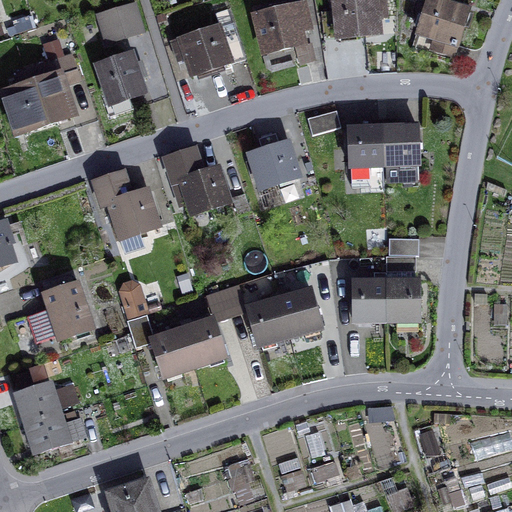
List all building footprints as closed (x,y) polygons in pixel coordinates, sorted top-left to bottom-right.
[(335,12),(322,14),(324,41),(380,35),(378,18),(386,17),(385,3),(376,4),(375,0),(353,0),(334,2),(335,12)] [(415,50),(453,62),(468,15),(453,10),(449,4),(442,6),(429,2),(415,50)] [(258,11),(259,18),(288,11),(287,4),(258,11)] [(99,18),(108,44),(142,34),(134,7),(99,18)] [(304,46),(300,31),(310,28),(304,7),(288,11),(259,18),(256,19),(265,55),(304,46)] [(186,59),(193,78),(244,61),(227,12),(216,16),(221,30),(172,46),(177,63),(186,59)] [(45,47),(51,65),(65,60),(59,42),(45,47)] [(314,45),(296,49),(300,67),(318,62),(314,45)] [(80,83),(72,58),(65,60),(51,65),(56,79),(60,78),(64,88),(80,83)] [(132,111),(128,99),(143,94),(137,76),(143,73),(141,65),(134,68),(131,59),(99,69),(111,105),(106,107),(109,118),(132,111)] [(60,78),(56,79),(51,65),(17,76),(22,90),(3,97),(16,137),(73,118),(64,88),(60,78)] [(337,113),(308,120),(312,137),(341,130),(337,113)] [(349,131),(351,170),(383,168),(385,168),(383,124),(371,125),(372,130),(363,131),(349,131)] [(402,183),(419,183),(417,128),(395,129),(395,124),(383,124),(385,168),(386,168),(401,167),(402,183)] [(250,158),(261,191),(299,179),(288,146),(279,149),(276,139),(261,143),(264,153),(250,158)] [(174,185),(181,183),(189,207),(192,217),(230,205),(219,169),(203,174),(196,151),(166,161),(174,185)] [(387,184),(402,183),(401,167),(386,168),(387,184)] [(371,194),(385,193),(383,168),(351,170),(352,190),(371,189),(371,194)] [(140,235),(160,228),(148,193),(131,198),(123,175),(95,184),(103,208),(110,206),(126,253),(144,247),(140,235)] [(180,209),(189,207),(181,183),(174,185),(172,186),(180,209)] [(8,238),(23,234),(20,224),(6,229),(8,238)] [(0,268),(13,264),(7,246),(11,245),(8,238),(6,229),(4,225),(0,226),(0,268)] [(389,257),(419,258),(419,241),(389,240),(389,257)] [(387,273),(416,273),(416,258),(386,258),(387,273)] [(220,273),(216,260),(206,263),(210,276),(220,273)] [(416,283),(416,273),(387,273),(386,276),(396,276),(396,283),(416,283)] [(354,283),(354,323),(387,323),(386,276),(377,276),(377,283),(354,283)] [(398,333),(419,333),(419,283),(416,283),(396,283),(396,276),(386,276),(387,323),(398,323),(398,333)] [(121,293),(129,318),(146,313),(138,288),(132,284),(124,286),(121,293)] [(91,331),(77,287),(45,297),(50,311),(28,319),(36,345),(59,338),(60,342),(91,331)] [(239,287),(207,297),(216,325),(248,315),(239,287)] [(289,298),(287,292),(278,294),(290,339),(322,330),(311,292),(289,298)] [(248,310),(259,348),(290,339),(278,294),(268,297),(270,304),(264,305),(248,310)] [(264,305),(270,304),(268,297),(262,299),(264,305)] [(144,334),(150,332),(145,318),(128,324),(136,349),(147,345),(144,334)] [(191,328),(189,322),(180,325),(195,369),(226,359),(213,321),(191,328)] [(152,343),(164,379),(195,369),(180,325),(171,328),(173,334),(153,341),(151,342),(152,343)] [(151,342),(153,341),(150,332),(144,334),(147,345),(152,343),(151,342)] [(15,397),(25,427),(61,415),(51,386),(15,397)] [(70,445),(70,443),(85,438),(80,422),(64,427),(61,415),(25,427),(34,456),(70,445)] [(155,511),(147,484),(109,496),(114,511),(155,511)] [(354,511),(352,501),(336,506),(337,511),(354,511)]
